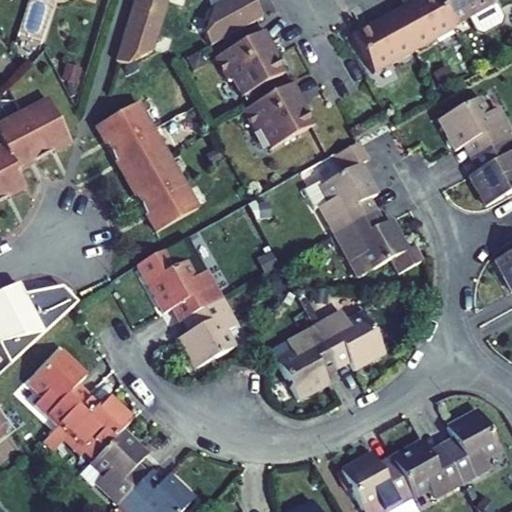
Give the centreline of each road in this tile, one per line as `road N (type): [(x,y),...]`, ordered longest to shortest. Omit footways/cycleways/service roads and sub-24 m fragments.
road 1 (residential): [(112,333),(168,403),(247,441),(295,440),(346,424),(406,392),(440,353)]
road 2 (residential): [(440,353),(450,258),(429,199)]
